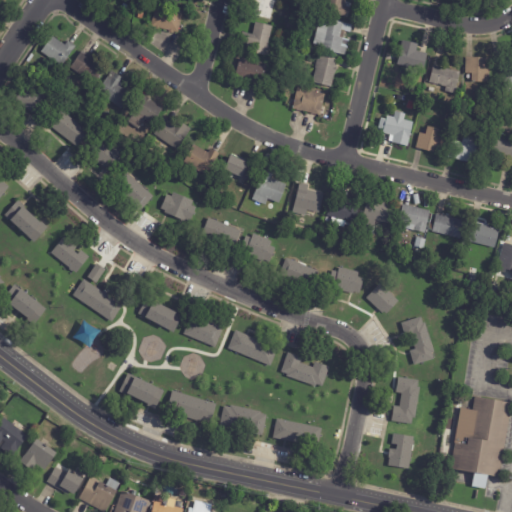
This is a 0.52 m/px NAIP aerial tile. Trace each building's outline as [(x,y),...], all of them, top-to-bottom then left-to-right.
[(278,0),(273,22),(253,17),(256,6),(250,4),(251,0),(278,0)] [(347,0),(347,2),(353,4),(349,18),(325,12),(327,0),(347,0)] [(161,7),(184,13),(179,33),(174,32),(174,34),(170,33),(170,31),(161,29),(160,31),(156,30),(156,28),(152,27),(156,6),(161,7)] [(353,27),(352,33),(346,32),(342,47),(348,48),(346,56),(322,50),(323,46),(316,45),(322,18),(353,26),(353,27)] [(296,30),(288,28),(291,19),(299,21),(296,30)] [(305,32),(298,30),(301,21),(309,24),(306,33),(305,32)] [(270,43),(266,56),(249,52),(250,48),(241,46),(244,33),(253,35),(257,23),(274,27),(270,43)] [(69,42),(76,47),(62,67),(42,53),(53,37),(66,46),(69,42)] [(420,52),(429,54),(425,72),(398,66),(404,42),(420,45),(418,52),(420,52)] [(92,57),(107,68),(96,85),(72,69),(83,52),(92,57)] [(339,61),(333,88),(313,84),(320,56),(339,61)] [(248,61),(268,66),(262,88),(236,81),(241,59),(248,61)] [(473,59),(492,59),(491,83),(473,83),(474,74),(467,74),(467,59),(473,59)] [(440,68),(461,73),(457,95),(446,92),(447,87),(431,84),(435,67),(440,68)] [(116,74),(124,79),(121,83),(124,85),(122,88),(133,95),(123,110),(98,93),(113,72),(116,74)] [(503,77),(511,73),(511,93),(509,94),(503,77)] [(38,111),(35,115),(20,105),(21,103),(17,101),(26,87),(30,90),(32,86),(48,96),(38,111)] [(323,107),(321,117),(293,111),(298,89),(326,95),(323,107)] [(141,94),(147,98),(148,97),(153,101),(153,102),(164,109),(154,126),(146,120),(140,130),(130,123),(136,114),(129,110),(140,93),(141,94)] [(409,101),(415,103),(413,111),(407,109),(409,101)] [(76,146),(51,127),(62,112),(90,133),(78,148),(76,146)] [(389,136),(384,134),(385,131),(380,130),(382,119),(387,120),(388,117),(395,118),(396,113),(407,115),(405,121),(415,123),(409,147),(394,144),(394,143),(390,142),(391,136),(389,136)] [(167,120),(177,127),(180,122),(191,130),(177,151),(155,135),(166,119),(167,120)] [(422,150),(417,149),(421,134),(427,135),(429,128),(445,132),(439,155),(422,150)] [(453,159),(449,159),(453,141),(463,143),(465,136),(483,141),(477,165),(453,159)] [(511,141),(511,160),(490,155),(495,137),(511,141)] [(108,170),(89,155),(99,142),(104,145),(107,142),(123,154),(120,158),(124,161),(114,175),(108,170)] [(211,150),(221,155),(208,177),(185,163),(195,145),(209,154),(211,150)] [(247,164),(248,164),(247,165),(252,167),(247,181),(233,175),(231,180),(222,177),(231,157),(247,164)] [(273,180),(287,186),(280,205),(268,200),(266,206),(253,200),(264,172),(274,175),(272,180),(273,180)] [(134,180),(154,198),(142,212),(115,188),(128,174),(134,180)] [(0,179),(10,188),(0,199),(0,179)] [(301,184),(310,186),(309,191),(324,195),(320,214),(308,211),(307,216),(294,214),(301,184)] [(338,194),(347,196),(345,204),(362,207),(358,224),(328,218),(331,201),(334,201),(336,193),(338,194)] [(183,222),(165,214),(166,212),(162,210),(168,196),(173,198),(175,194),(194,203),(192,207),(198,210),(192,223),(186,220),(185,222),(183,222)] [(375,201),(396,207),(392,225),(378,222),(376,229),(364,226),(370,200),(375,201)] [(22,205),(48,229),(35,243),(5,216),(18,202),(22,205)] [(409,207),(431,212),(426,234),(405,229),(407,224),(400,223),(404,206),(409,207)] [(443,216),(467,223),(462,240),(429,232),(431,224),(435,226),(438,215),(443,216)] [(221,224),(243,233),(235,251),(202,238),(210,219),(221,224)] [(477,224),(490,227),(489,229),(501,232),(496,249),(468,243),(473,223),(477,224)] [(262,263),(244,255),(244,256),(240,255),(247,237),(253,240),(255,235),(273,243),(271,248),(277,250),(271,264),(265,261),(264,263),(262,263)] [(72,243),(78,248),(74,253),(79,256),(82,252),(90,259),(76,275),(70,270),(71,269),(52,254),(65,238),(72,243)] [(418,239),(427,241),(425,251),(416,248),(418,239)] [(510,246),(511,246),(511,271),(508,271),(507,275),(498,272),(505,244),(510,246)] [(426,253),(433,255),(431,262),(425,260),(426,253)] [(296,282),(281,275),(287,260),(320,274),(313,289),(296,282)] [(97,283),(104,268),(94,263),(87,279),(97,283)] [(352,295),(330,289),(334,273),(339,274),(340,269),(360,274),(359,279),(365,280),(361,297),(352,295)] [(101,292),(103,293),(104,292),(111,296),(109,298),(123,307),(112,323),(74,297),(85,281),(101,292)] [(379,311),(368,299),(381,285),(399,303),(387,315),(386,313),(384,315),(379,311)] [(24,318),(3,302),(15,287),(46,311),(35,326),(24,318)] [(498,300),(488,298),(490,288),(500,290),(498,300)] [(176,312),(184,317),(175,334),(139,315),(148,299),(175,314),(176,312)] [(193,317),(224,330),(216,349),(185,336),(193,317)] [(412,355),(411,353),(417,351),(413,337),(407,339),(403,325),(422,319),(424,325),(426,324),(435,354),(433,354),(435,361),(416,367),(412,355)] [(267,345),(279,350),(272,368),(229,350),(236,332),(267,345)] [(298,357),(303,359),(301,365),(314,369),(316,363),(330,368),(324,388),(318,386),(317,388),(288,378),(288,376),(282,374),(289,354),(298,357)] [(150,408),(120,393),(129,375),(165,394),(156,411),(150,408)] [(393,423),(395,408),(401,409),(403,395),(397,394),(400,379),(420,382),(419,389),(421,389),(416,420),(414,419),(413,426),(393,423)] [(198,422),(176,415),(176,413),(168,411),(174,392),(217,406),(211,425),(203,422),(202,424),(198,422)] [(479,400),(511,404),(511,411),(501,479),(491,477),(489,491),(476,489),(478,475),(452,471),(462,410),(474,412),(476,399),(479,400)] [(252,435),(250,434),(252,427),(237,424),(235,431),(221,428),(225,408),(231,409),(232,406),(262,413),(261,416),(268,417),(263,437),(252,435)] [(16,427),(28,436),(13,457),(2,448),(6,442),(4,440),(0,445),(0,422),(4,417),(16,427)] [(304,446),(274,439),(278,421),(323,430),(319,449),(304,446)] [(390,455),(391,450),(398,452),(399,447),(393,446),(395,435),(415,439),(410,471),(390,468),(391,460),(390,459),(390,455)] [(42,442),(58,453),(46,471),(37,465),(33,470),(22,463),(38,439),(42,442)] [(76,472),(86,478),(76,495),(71,492),(69,495),(48,483),(56,467),(68,474),(71,469),(76,472)] [(101,481),(107,485),(111,478),(120,483),(117,490),(118,491),(106,511),(104,511),(80,499),(92,477),(101,482),(101,481)] [(115,511),(123,491),(151,501),(147,511),(115,511)] [(152,511),(155,502),(168,505),(170,499),(177,500),(175,507),(185,509),(184,511),(152,511)] [(209,511),(211,504),(190,500),(187,511),(209,511)]
